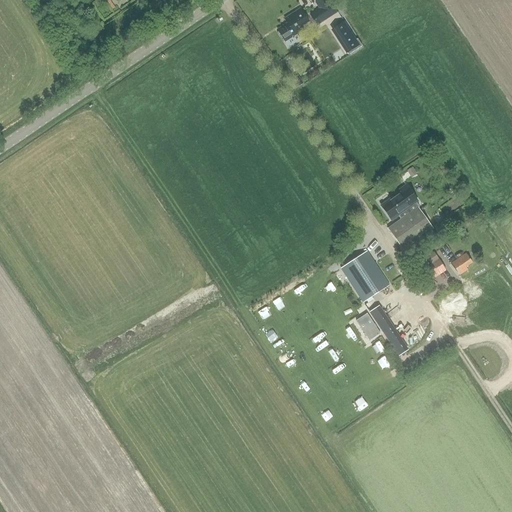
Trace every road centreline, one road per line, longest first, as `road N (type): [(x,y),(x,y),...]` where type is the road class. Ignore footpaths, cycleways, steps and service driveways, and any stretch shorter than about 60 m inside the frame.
road 1 (track): [(511,427),(225,0)]
road 2 (unclassified): [(0,149),(221,0)]
